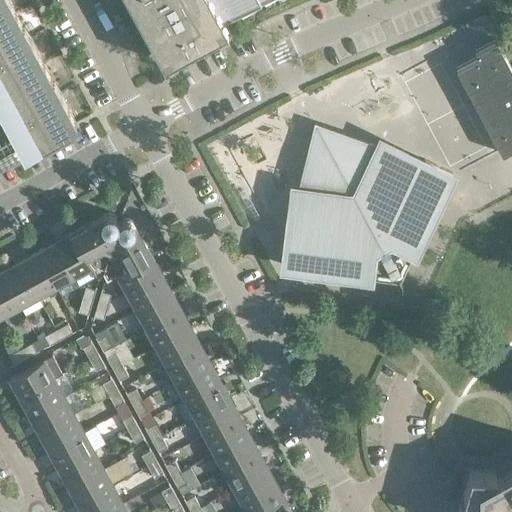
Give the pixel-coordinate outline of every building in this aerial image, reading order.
[(0,0),(0,163),(38,142),(76,122),(59,91),(9,0),(0,0)] [(129,0),(164,63),(227,28),(222,20),(258,0),(129,0)] [(511,65),(498,38),(476,50),(479,55),(455,68),(499,154),(511,147),(511,65)] [(316,126),(316,127),(301,186),(293,185),(289,215),(294,216),(289,235),(286,234),(282,265),(369,276),(370,276),(370,274),(373,274),(399,278),(400,280),(401,279),(400,277),(411,254),(412,251),(414,252),(452,172),(424,159),(423,162),(404,155),(406,151),(379,138),(375,145),(318,126),(316,126)] [(103,273),(118,221),(117,221),(117,220),(117,219),(116,218),(116,216),(115,216),(114,214),(113,214),(111,213),(110,213),(108,213),(106,213),(73,232),(97,276),(103,273)] [(120,222),(118,221),(103,273),(106,279),(151,255),(133,221),(131,220),(130,219),(129,218),(127,218),(126,218),(124,218),(122,219),(121,220),(120,221),(120,222)] [(97,276),(73,232),(60,239),(60,240),(55,243),(73,274),(90,265),(96,277),(97,276)] [(73,274),(55,243),(51,245),(50,244),(37,251),(55,284),(73,274)] [(55,284),(37,251),(24,258),(25,259),(20,262),(37,294),(55,284)] [(158,267),(151,255),(106,279),(107,280),(119,273),(128,290),(160,273),(157,268),(158,267)] [(37,294),(20,262),(15,265),(14,264),(1,271),(19,304),(37,294)] [(19,304),(1,271),(0,271),(0,311),(1,313),(19,304)] [(162,278),(160,273),(128,290),(138,308),(170,290),(163,277),(162,278)] [(85,286),(82,298),(92,301),(95,289),(85,286)] [(101,290),(98,303),(107,306),(111,293),(101,290)] [(178,303),(170,290),(138,308),(147,326),(179,309),(176,304),(178,303)] [(92,301),(82,298),(78,311),(88,313),(92,301)] [(107,306),(98,303),(94,315),(104,318),(107,306)] [(182,314),(179,309),(147,326),(157,344),(190,326),(183,313),(182,314)] [(67,323),(56,329),(61,338),(72,332),(67,323)] [(197,339),(190,326),(157,344),(167,362),(199,345),(196,340),(197,339)] [(61,338),(56,329),(45,335),(50,344),(61,338)] [(103,350),(112,345),(106,334),(97,339),(103,350)] [(32,342),(20,348),(25,357),(37,351),(32,342)] [(83,347),(89,358),(98,353),(92,342),(83,347)] [(201,350),(199,345),(167,362),(177,380),(210,362),(203,349),(201,350)] [(25,357),(20,348),(9,355),(14,364),(25,357)] [(107,357),(113,368),(122,363),(116,352),(107,357)] [(104,365),(98,353),(89,358),(95,370),(104,365)] [(19,390),(22,395),(54,377),(44,359),(11,377),(18,390),(19,390)] [(217,375),(210,362),(177,380),(187,398),(218,380),(216,375),(217,375)] [(128,375),(122,363),(113,368),(119,380),(128,375)] [(64,395),(54,377),(22,395),(25,400),(24,400),(31,413),(64,395)] [(102,383),(108,394),(117,389),(111,378),(102,383)] [(221,385),(218,380),(187,398),(196,416),(229,398),(222,385),(221,385)] [(126,393),(133,404),(142,399),(136,388),(126,393)] [(124,400),(117,389),(108,394),(115,405),(124,400)] [(73,413),(64,395),(31,413),(38,426),(39,426),(42,431),(73,413)] [(236,411),(229,398),(196,416),(206,434),(238,416),(235,411),(236,411)] [(148,410),(142,399),(133,404),(139,415),(148,410)] [(83,431),(73,413),(42,431),(44,435),(43,436),(50,449),(83,431)] [(122,418),(128,430),(137,425),(131,413),(122,418)] [(241,421),(238,416),(206,434),(216,451),(249,433),(242,421),(241,421)] [(146,428),(152,440),(161,435),(155,423),(146,428)] [(143,436),(137,425),(128,430),(134,441),(143,436)] [(93,449),(83,431),(50,449),(57,462),(59,461),(61,466),(93,449)] [(256,446),(249,433),(216,451),(226,469),(257,452),(255,447),(256,446)] [(168,446),(161,435),(152,440),(158,451),(168,446)] [(103,467),(93,449),(61,466),(64,471),(63,472),(70,485),(103,467)] [(141,454),(148,466),(157,461),(150,449),(141,454)] [(260,457),(257,452),(226,469),(236,487),(268,469),(261,456),(260,457)] [(166,464),(172,476),(181,471),(175,459),(166,464)] [(163,472),(157,461),(148,466),(154,477),(163,472)] [(511,511),(511,461),(504,466),(495,470),(470,470),(457,511),(511,511)] [(112,485),(103,467),(70,485),(77,498),(78,497),(81,502),(112,485)] [(275,482),(268,469),(236,487),(245,505),(277,488),(274,483),(275,482)] [(187,482),(181,471),(172,476),(178,487),(187,482)] [(105,511),(122,503),(112,485),(81,502),(84,507),(82,508),(84,511),(105,511)] [(161,490),(167,501),(176,496),(170,485),(161,490)] [(280,493),(277,488),(245,505),(249,511),(275,511),(288,505),(281,492),(280,493)] [(185,500),(191,511),(200,506),(194,495),(185,500)] [(174,511),(182,508),(176,496),(167,501),(172,511),(174,511)] [(127,511),(122,503),(105,511),(127,511)]
